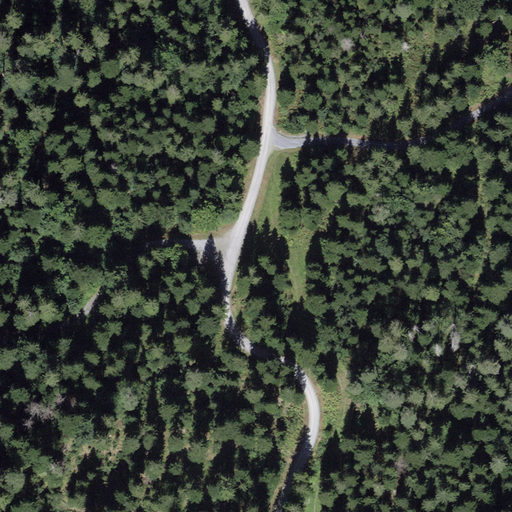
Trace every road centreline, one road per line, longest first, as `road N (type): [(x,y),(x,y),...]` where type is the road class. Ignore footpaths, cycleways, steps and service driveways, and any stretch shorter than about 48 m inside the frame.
road 1 (track): [(280,511),(305,452),(312,402),(305,382),(237,336),(223,294),(259,159),(278,138)]
road 2 (track): [(278,138),(392,147),(447,132),(511,94)]
road 3 (track): [(133,253),(68,326),(0,346)]
road 4 (track): [(278,138),(242,0)]
road 5 (track): [(133,253),(0,261)]
